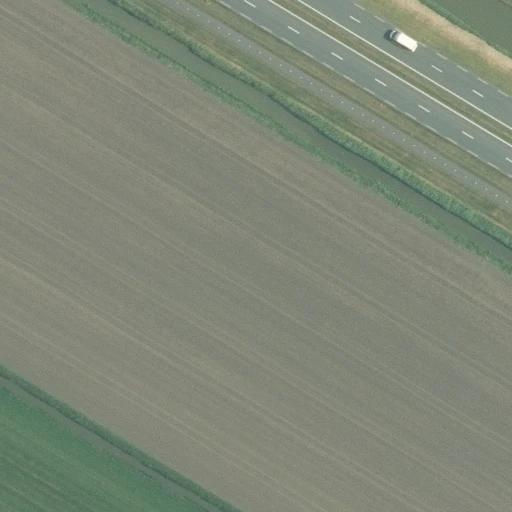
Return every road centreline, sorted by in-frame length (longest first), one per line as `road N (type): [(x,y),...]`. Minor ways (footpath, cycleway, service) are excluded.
road 1 (primary): [(245,0),(511,160)]
road 2 (primary): [(511,112),(328,0)]
